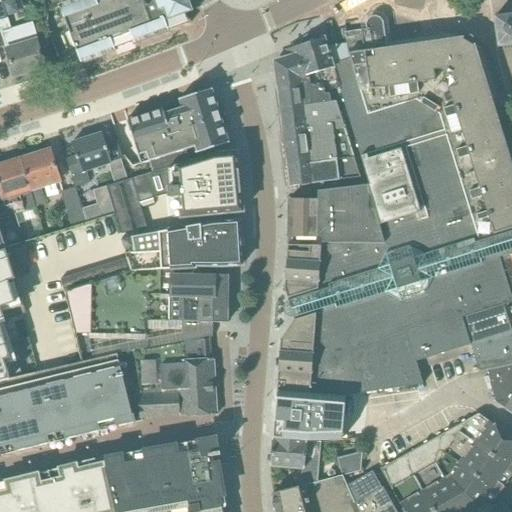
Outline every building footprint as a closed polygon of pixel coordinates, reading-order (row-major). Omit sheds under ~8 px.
[(45,68),(36,39),(35,39),(30,23),(11,29),(8,18),(7,18),(1,0),(0,0),(0,46),(5,45),(6,49),(15,77),(45,68)] [(192,11),(187,0),(75,0),(59,6),(81,64),(191,23),(190,20),(188,20),(186,13),(192,11)] [(511,14),(494,17),(498,47),(511,44),(511,57),(511,58),(511,14)] [(332,65),(339,88),(343,100),(369,185),(368,185),(385,237),(387,244),(390,254),(410,248),(423,255),(424,256),(484,237),(511,228),(511,163),(478,53),(476,46),(474,40),(473,35),(467,36),(462,37),(454,38),(447,39),(387,48),(383,22),(380,18),(376,16),(371,17),(367,20),(366,24),(366,29),(362,30),(360,30),(361,31),(347,33),(345,33),(346,38),(347,44),(348,51),(350,59),(332,65)] [(303,44),(302,45),(311,75),(314,74),(327,88),(329,87),(330,90),(339,88),(332,65),(330,57),(324,38),(315,41),(314,40),(314,39),(313,38),(312,38),(312,37),(311,37),(310,37),(309,36),(307,37),(305,38),(304,39),(303,40),(303,41),(303,42),(303,43),(303,44)] [(311,75),(302,45),(290,49),(289,49),(288,51),(288,52),(287,53),(287,54),(287,55),(288,57),(280,60),(275,66),(278,89),(309,85),(323,91),(323,89),(327,88),(314,74),(311,75)] [(278,89),(280,108),(330,102),(329,94),(324,94),(323,91),(309,85),(278,89)] [(228,142),(212,90),(213,90),(212,89),(178,100),(179,101),(180,101),(182,108),(164,113),(163,108),(161,109),(162,110),(128,120),(128,119),(126,120),(141,165),(142,165),(142,164),(149,162),(152,171),(190,161),(186,150),(195,148),(196,153),(195,153),(196,154),(230,143),(229,142),(228,142)] [(280,108),(283,128),(314,124),(342,120),(336,101),(330,102),(280,108)] [(314,124),(283,128),(285,147),(348,139),(342,120),(314,124)] [(89,183),(86,171),(108,164),(114,181),(116,180),(121,179),(126,177),(120,159),(111,162),(102,133),(71,143),(76,157),(66,160),(71,175),(75,188),(89,183)] [(288,166),(354,158),(348,139),(285,147),(288,166)] [(50,150),(21,159),(31,191),(35,202),(36,206),(47,203),(45,199),(42,187),(60,181),(56,169),(50,150)] [(152,171),(132,177),(134,183),(136,191),(138,199),(139,201),(168,193),(168,196),(171,196),(172,205),(185,204),(186,214),(181,215),(181,216),(243,212),(243,207),(239,154),(239,152),(214,154),(205,156),(190,161),(152,171)] [(288,166),(290,186),(310,184),(321,182),(361,177),(354,158),(288,166)] [(0,212),(7,211),(9,219),(11,224),(7,225),(10,233),(21,229),(19,221),(16,214),(37,208),(36,206),(35,202),(31,191),(21,159),(0,165),(0,212)] [(126,177),(121,179),(123,186),(134,183),(132,177),(132,176),(126,177)] [(114,181),(105,183),(108,191),(119,188),(116,180),(114,181)] [(134,183),(123,186),(125,194),(136,191),(134,183)] [(292,237),(292,245),(322,246),(322,243),(339,243),(361,244),(387,244),(385,237),(368,185),(318,191),(317,200),(289,200),(288,237),(292,237)] [(83,209),(80,203),(75,188),(61,193),(72,228),(87,223),(83,209)] [(119,188),(108,191),(110,198),(121,195),(119,188)] [(136,191),(125,194),(127,202),(138,199),(136,191)] [(121,195),(110,198),(112,206),(123,203),(121,195)] [(138,199),(127,202),(130,210),(141,206),(139,201),(138,199)] [(123,203),(112,206),(114,214),(125,211),(123,203)] [(97,204),(83,209),(87,223),(102,218),(97,204)] [(141,206),(130,210),(132,217),(143,214),(141,206)] [(0,251),(6,249),(7,249),(3,235),(0,227),(0,221),(9,219),(7,211),(0,212),(0,251)] [(125,211),(114,214),(116,222),(127,218),(125,211)] [(127,218),(116,222),(118,229),(129,226),(127,218)] [(207,222),(170,231),(122,240),(128,260),(132,272),(134,271),(170,270),(195,269),(242,265),(241,252),(239,220),(207,222)] [(288,245),(284,288),(285,291),(288,298),(307,292),(308,292),(329,285),(350,279),(339,243),(322,243),(322,246),(307,245),(292,245),(288,245)] [(350,279),(371,272),(361,244),(339,243),(350,279)] [(390,254),(387,244),(361,244),(371,272),(379,270),(379,268),(386,255),(390,254)] [(0,380),(22,375),(5,320),(3,313),(12,310),(24,306),(21,297),(14,299),(8,281),(15,279),(13,271),(6,249),(0,251),(0,380)] [(486,260),(495,289),(511,283),(511,264),(509,253),(486,260)] [(128,260),(121,263),(124,274),(132,272),(128,260)] [(314,316),(303,332),(340,396),(366,392),(423,384),(416,362),(470,345),(479,372),(487,370),(511,362),(511,342),(504,317),(495,289),(486,260),(431,278),(431,279),(424,292),(400,300),(387,293),(386,291),(313,314),(314,316)] [(121,263),(113,265),(117,276),(124,274),(121,263)] [(113,265),(106,267),(110,279),(117,276),(113,265)] [(106,267),(99,269),(103,281),(110,279),(106,267)] [(24,268),(13,271),(15,279),(26,276),(24,268)] [(65,293),(76,334),(145,335),(145,322),(227,323),(228,275),(198,275),(198,278),(195,278),(195,269),(170,270),(134,271),(132,272),(124,274),(117,276),(110,279),(103,281),(95,283),(88,285),(81,288),(74,290),(66,292),(65,293)] [(99,269),(92,272),(95,283),(103,281),(99,269)] [(92,272),(84,274),(88,285),(95,283),(92,272)] [(84,274),(77,276),(81,288),(88,285),(84,274)] [(77,276),(70,279),(74,290),(81,288),(77,276)] [(70,279),(62,281),(66,292),(74,290),(70,279)] [(511,283),(495,289),(504,317),(511,314),(511,283)] [(24,306),(12,310),(15,317),(23,315),(26,314),(24,306)] [(12,310),(3,313),(5,320),(15,317),(12,310)] [(280,340),(277,391),(297,392),(340,396),(303,332),(314,316),(313,314),(294,320),(282,337),(280,340)] [(31,336),(23,338),(26,349),(34,347),(31,336)] [(135,346),(137,395),(138,418),(180,415),(180,416),(217,415),(214,358),(212,358),(211,337),(213,337),(212,336),(135,346)] [(0,455),(134,423),(122,373),(119,363),(117,356),(117,354),(116,354),(93,360),(84,362),(81,362),(38,372),(22,375),(0,380),(0,455)] [(511,362),(487,370),(496,402),(511,413),(511,362)] [(276,396),(272,438),(307,441),(343,440),(346,397),(340,396),(297,392),(277,391),(276,396)] [(421,446),(401,457),(380,469),(388,483),(390,486),(402,508),(404,511),(470,511),(479,508),(484,500),(490,504),(495,496),(511,473),(511,472),(511,437),(504,432),(479,414),(461,423),(441,435),(421,446)] [(201,511),(222,508),(226,507),(217,455),(218,455),(215,438),(103,458),(111,493),(112,493),(195,479),(201,511)] [(272,439),(270,466),(290,468),(297,468),(302,468),(301,486),(304,485),(317,482),(318,469),(313,469),(314,456),(305,456),(306,442),(272,439)] [(342,476),(361,471),(362,452),(337,459),(342,476)] [(115,511),(111,493),(103,458),(0,482),(0,511),(115,511)] [(362,499),(368,511),(396,511),(382,487),(381,487),(372,471),(347,486),(353,504),(362,499)] [(353,504),(347,486),(342,476),(317,482),(304,485),(311,511),(351,511),(355,511),(353,504)] [(115,511),(200,511),(201,511),(195,479),(112,493),(111,493),(115,511)] [(273,493),(276,511),(311,511),(304,485),(301,486),(298,487),(273,493)] [(368,511),(362,499),(353,504),(355,511),(351,511),(368,511)]
